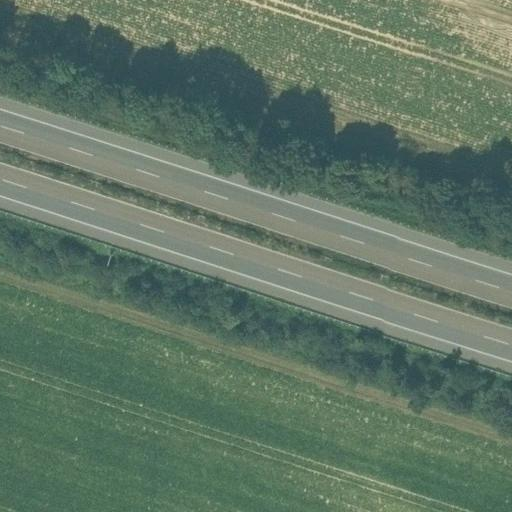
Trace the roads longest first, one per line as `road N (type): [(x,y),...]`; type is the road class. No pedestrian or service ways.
road 1 (track): [(0,262),(511,427)]
road 2 (motorway): [(511,267),(0,103)]
road 3 (motorway): [(0,173),(511,332)]
